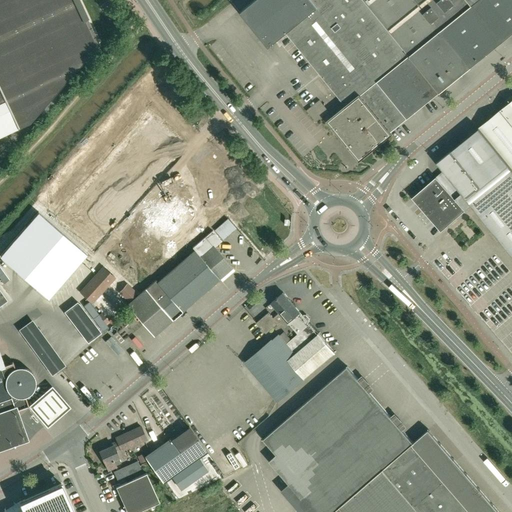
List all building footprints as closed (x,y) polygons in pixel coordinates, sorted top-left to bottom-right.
[(0,0),(0,102),(5,100),(18,128),(30,122),(100,44),(79,0),(0,0)] [(114,8),(108,0),(100,5),(106,13),(114,8)] [(511,33),(511,0),(254,0),(239,12),(268,47),(285,33),(345,107),(328,121),(359,158),(389,134),(511,33)] [(511,253),(511,100),(437,161),(444,170),(412,197),(441,230),(465,210),(464,209),(471,204),(511,253)] [(141,109),(54,206),(98,245),(185,148),(141,109)] [(258,240),(279,222),(249,188),(238,197),(206,170),(120,265),(143,284),(228,206),(258,240)] [(38,212),(0,256),(48,298),(87,254),(38,212)] [(154,335),(220,278),(233,267),(215,246),(222,240),(213,230),(193,247),(195,249),(158,281),(156,279),(127,304),(154,335)] [(0,278),(4,284),(9,279),(0,266),(0,278)] [(117,277),(105,266),(82,291),(94,302),(117,277)] [(129,301),(136,293),(127,285),(120,292),(129,301)] [(289,324),(290,324),(294,327),(297,324),(301,329),(297,333),(290,339),(286,342),(280,335),(279,333),(273,339),(272,338),(245,362),(277,400),(334,352),(318,332),(318,333),(308,321),(309,320),(309,317),(306,314),(304,314),(303,315),(300,311),(294,304),(283,291),(271,301),(280,311),(279,312),(284,318),(289,324)] [(78,301),(65,311),(88,342),(101,332),(100,331),(89,339),(86,335),(97,327),(78,301)] [(84,306),(103,331),(109,327),(89,302),(84,306)] [(261,327),(273,316),(269,311),(256,321),(261,327)] [(273,316),(261,327),(266,333),(278,322),(273,316)] [(19,329),(52,375),(56,372),(55,370),(61,366),(62,368),(65,365),(32,320),(19,329)] [(97,327),(86,335),(89,339),(100,331),(97,327)] [(109,334),(115,355),(120,353),(114,332),(109,334)] [(133,339),(130,342),(139,351),(142,348),(133,339)] [(93,348),(87,350),(96,368),(102,365),(93,348)] [(75,360),(90,378),(96,374),(80,356),(75,360)] [(31,406),(27,396),(32,394),(35,390),(37,386),(38,381),(37,376),(34,372),(31,368),(27,366),(22,366),(17,367),(15,360),(14,360),(14,362),(6,365),(6,363),(0,364),(0,415),(29,405),(30,406),(31,406)] [(347,365),(264,438),(326,511),(498,511),(428,429),(414,441),(413,442),(347,365)] [(248,367),(244,370),(255,388),(259,386),(248,367)] [(420,374),(416,377),(431,398),(435,395),(420,374)] [(121,450),(147,439),(141,426),(115,437),(117,441),(108,444),(109,446),(100,450),(108,469),(115,466),(113,460),(118,457),(115,450),(120,448),(121,450)] [(163,481),(206,450),(189,426),(146,457),(163,481)] [(482,449),(479,452),(489,463),(492,459),(482,449)] [(137,461),(113,471),(117,480),(141,469),(137,461)] [(495,471),(511,488),(511,481),(499,468),(495,471)] [(136,511),(160,502),(147,472),(117,486),(128,511),(136,511)] [(73,511),(61,484),(21,502),(24,508),(14,511),(73,511)]
